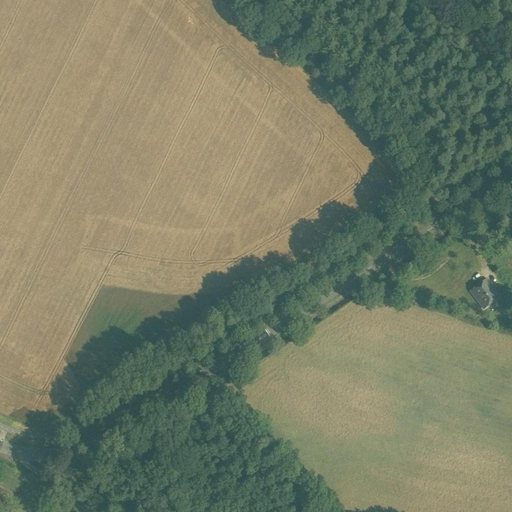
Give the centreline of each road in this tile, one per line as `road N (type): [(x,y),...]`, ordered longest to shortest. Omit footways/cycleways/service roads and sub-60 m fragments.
road 1 (tertiary): [(0,446),(62,454),(90,445),(511,176)]
road 2 (track): [(202,511),(262,471),(284,478),(318,511)]
